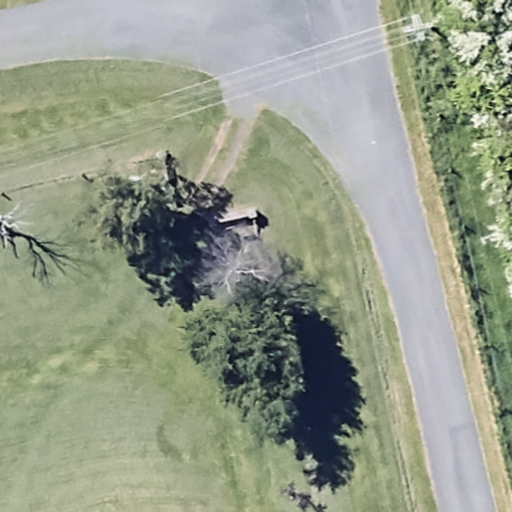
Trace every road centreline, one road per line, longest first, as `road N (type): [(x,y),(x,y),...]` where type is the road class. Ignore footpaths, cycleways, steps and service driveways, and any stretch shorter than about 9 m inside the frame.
road 1 (residential): [(461,511),(345,0)]
road 2 (residential): [(0,41),(180,0)]
